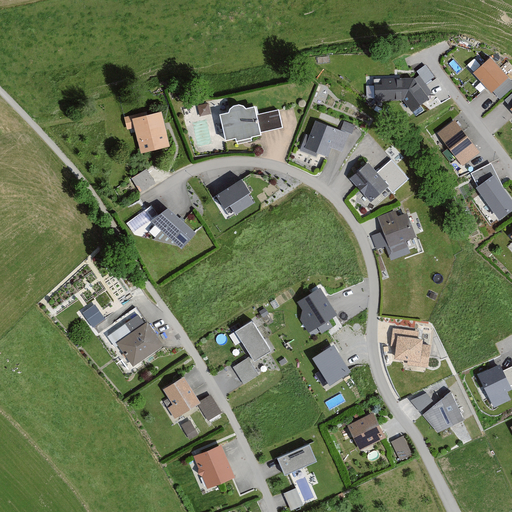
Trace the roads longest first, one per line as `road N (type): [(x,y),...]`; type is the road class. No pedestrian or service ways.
road 1 (residential): [(454,511),(379,376),(373,268),(330,195),(298,175),(239,163),(169,185)]
road 2 (residential): [(0,93),(99,201),(235,419),(276,511)]
road 3 (residential): [(511,169),(425,56)]
